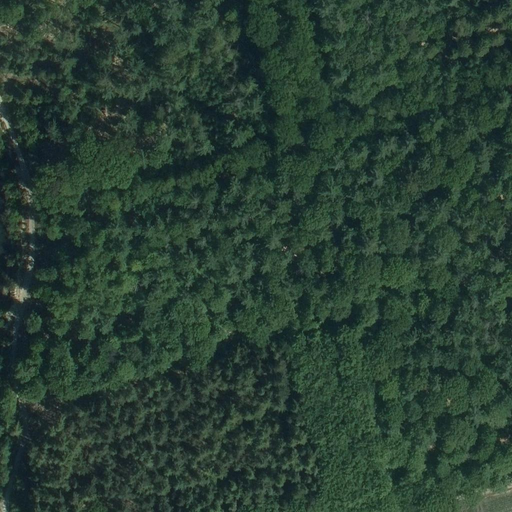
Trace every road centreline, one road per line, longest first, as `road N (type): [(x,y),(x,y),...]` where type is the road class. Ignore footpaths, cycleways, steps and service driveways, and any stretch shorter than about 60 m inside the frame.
road 1 (tertiary): [(402,511),(374,374),(389,263),(428,183),(466,135),(511,98)]
road 2 (track): [(275,0),(345,272)]
